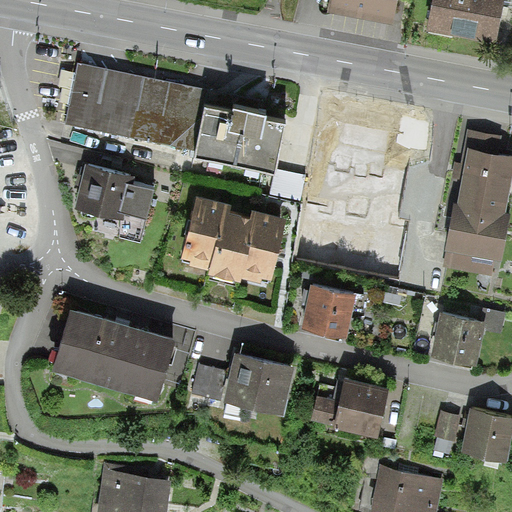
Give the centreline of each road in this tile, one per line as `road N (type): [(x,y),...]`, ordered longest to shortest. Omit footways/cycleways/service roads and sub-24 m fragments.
road 1 (secondary): [(511,94),(21,1)]
road 2 (residential): [(511,379),(471,383),(93,285),(52,263)]
road 3 (residential): [(298,511),(176,450),(70,444),(25,429),(11,406),(12,361),(52,263)]
road 4 (residential): [(52,263),(58,226),(13,48),(21,1)]
